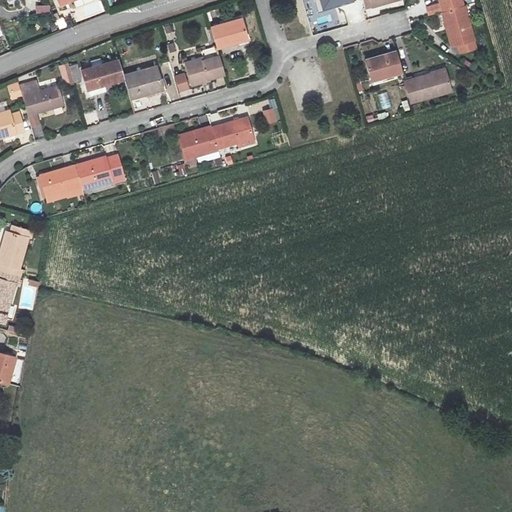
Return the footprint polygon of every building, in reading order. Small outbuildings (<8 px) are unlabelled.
[(352,0),(328,0),(332,12),(355,5),(352,0)] [(472,48),(458,0),(436,0),(437,1),(423,6),(425,14),(440,10),(449,44),(452,44),(454,53),(472,48)] [(49,5),(36,6),(36,13),(50,12),(49,5)] [(211,25),(216,46),(247,36),(241,16),(211,25)] [(56,20),(59,29),(67,26),(63,17),(56,20)] [(167,45),(170,53),(177,51),(174,43),(167,45)] [(202,59),(186,63),(192,83),(208,78),(207,75),(223,70),(219,54),(217,54),(214,45),(199,49),(201,55),(202,59)] [(401,70),(395,49),(365,57),(370,77),(401,70)] [(202,59),(201,55),(185,59),(186,63),(202,59)] [(88,89),(124,78),(123,75),(119,61),(118,59),(83,69),(88,89)] [(126,59),(119,61),(123,75),(130,73),(126,59)] [(123,75),(124,78),(130,98),(162,89),(155,65),(130,73),(123,75)] [(430,76),(444,72),(443,67),(429,71),(430,76)] [(68,85),(75,83),(71,71),(65,72),(68,85)] [(449,89),(444,72),(430,76),(429,71),(403,78),(408,97),(409,100),(449,89)] [(178,92),(190,89),(185,72),(173,74),(178,92)] [(22,79),(23,85),(37,81),(35,76),(22,79)] [(50,106),(51,109),(64,105),(59,85),(40,91),(37,81),(23,85),(20,86),(21,91),(28,115),(35,113),(36,113),(35,110),(50,106)] [(20,86),(19,82),(11,84),(14,94),(21,91),(20,86)] [(387,92),(378,94),(382,109),(391,107),(387,92)] [(149,97),(131,102),(134,112),(152,107),(149,97)] [(409,100),(408,97),(402,100),(405,112),(412,110),(409,100)] [(274,98),(260,101),(263,111),(277,107),(274,98)] [(274,108),(263,111),(266,124),(277,122),(274,108)] [(0,140),(26,133),(20,112),(11,115),(10,110),(0,112),(0,140)] [(35,113),(28,115),(32,128),(39,126),(35,113)] [(212,126),(217,147),(236,141),(238,149),(254,144),(246,116),(212,126)] [(186,157),(195,154),(217,148),(217,147),(212,126),(211,124),(179,133),(186,157)] [(217,148),(195,154),(198,164),(213,160),(215,168),(222,166),(217,148)] [(83,189),(112,180),(111,176),(123,173),(118,153),(106,157),(105,155),(76,164),(82,185),(83,189)] [(224,165),(240,161),(238,154),(223,158),(224,165)] [(48,195),(82,185),(76,164),(43,173),(48,195)] [(179,178),(186,176),(183,164),(176,166),(179,178)] [(154,186),(160,184),(157,171),(151,173),(154,186)] [(111,176),(112,180),(114,184),(126,180),(123,173),(111,176)] [(82,185),(48,195),(51,203),(84,194),(83,189),(82,185)] [(94,203),(100,201),(97,192),(92,194),(94,203)] [(28,238),(10,233),(6,248),(3,247),(0,255),(0,262),(20,268),(28,238)] [(15,283),(0,278),(0,311),(7,314),(15,283)] [(34,310),(37,280),(22,278),(19,308),(34,310)] [(0,351),(0,380),(10,383),(17,357),(0,351)] [(16,360),(12,381),(20,382),(24,362),(16,360)]
